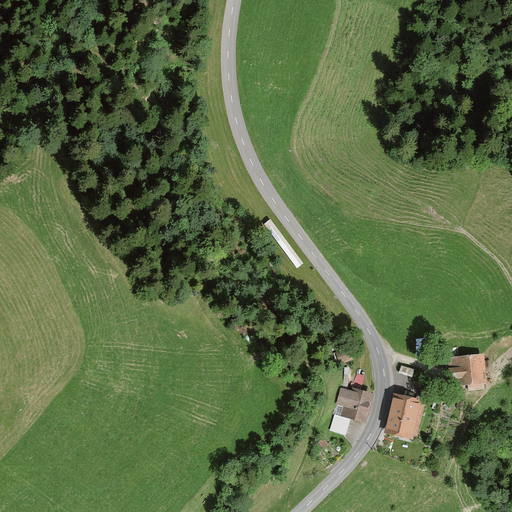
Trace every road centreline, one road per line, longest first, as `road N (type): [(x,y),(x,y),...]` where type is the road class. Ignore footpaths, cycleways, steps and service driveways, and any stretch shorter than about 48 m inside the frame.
road 1 (tertiary): [(234,0),(229,79),(242,139),(264,186),(358,314),(383,368),(381,409),(368,439),(299,511)]
road 2 (track): [(83,0),(67,34),(52,125),(69,178),(136,293)]
